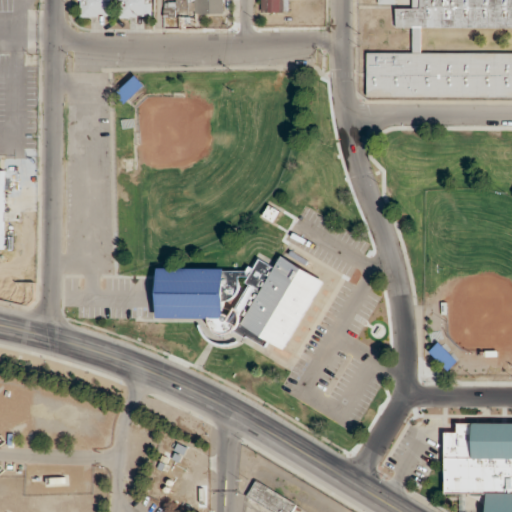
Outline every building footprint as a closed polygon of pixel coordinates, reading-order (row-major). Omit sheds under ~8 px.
[(120,0),(121,17),(152,16),(151,0),(120,0)] [(511,0),(413,0),(413,7),(397,7),(396,26),(413,26),(413,52),(367,51),(367,95),(511,95),(511,52),(421,52),(421,26),(511,26),(511,0)] [(12,202),(36,202),(36,184),(12,184),(12,202)] [(158,268),(158,317),(211,317),(211,331),(216,333),(216,343),(220,345),(227,345),(233,332),(241,332),(265,345),(268,340),(287,350),(323,278),(280,257),(275,267),(258,259),(253,270),(225,270),(222,268),(158,268)] [(445,494),(487,494),(486,511),(511,511),(511,422),(457,423),(457,432),(445,432),(445,494)] [(292,511),(297,500),(254,482),(247,500),(276,511),(292,511)]
